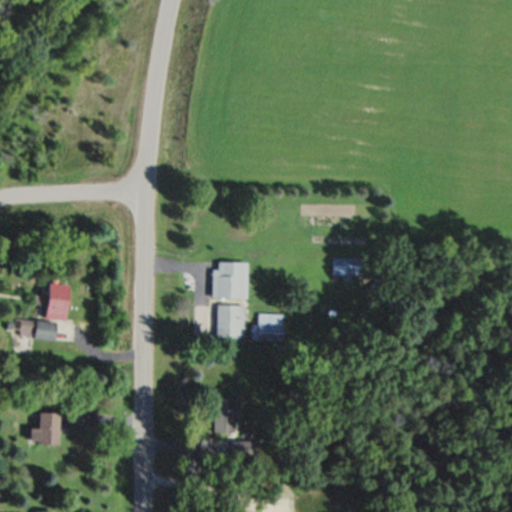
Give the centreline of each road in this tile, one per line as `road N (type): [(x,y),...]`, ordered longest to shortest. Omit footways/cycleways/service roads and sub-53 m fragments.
road 1 (tertiary): [(172,0),(144,200),(141,511)]
road 2 (residential): [(144,200),(0,207)]
